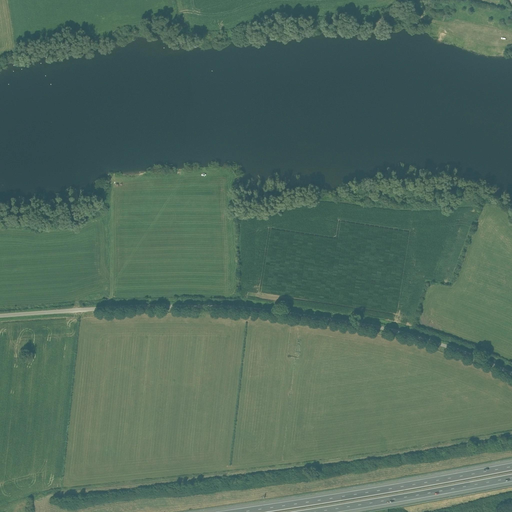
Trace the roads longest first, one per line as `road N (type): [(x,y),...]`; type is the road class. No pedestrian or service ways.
road 1 (unclassified): [(511,375),(390,329),(237,307),(0,315)]
road 2 (motorway): [(511,466),(239,511)]
road 3 (motorway): [(312,511),(511,477)]
